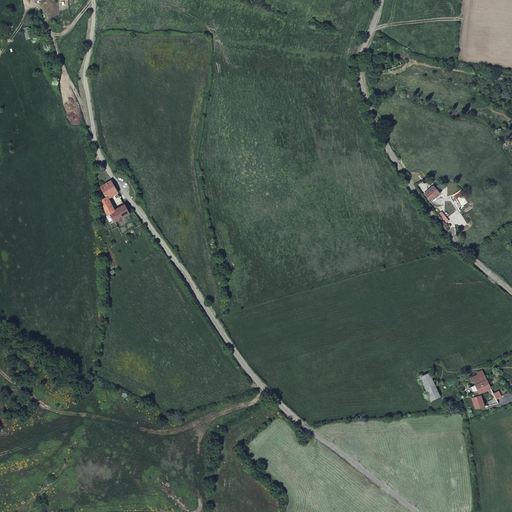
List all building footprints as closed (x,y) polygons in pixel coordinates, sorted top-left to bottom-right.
[(117,193),(118,192),(112,182),(101,188),(106,198),(108,197),(108,198),(115,195),(118,199),(120,197),(117,193)] [(440,194),(433,186),(424,194),(431,202),(440,194)] [(115,211),(108,198),(108,197),(106,198),(101,201),(108,215),(111,214),(115,211)] [(115,211),(111,214),(115,223),(130,214),(125,206),(115,211)] [(481,396),(480,394),(488,390),(492,400),(488,401),(489,406),(498,404),(497,400),(500,398),(497,392),(494,394),(483,373),(482,371),(477,374),(478,375),(472,379),(476,386),(471,389),(473,394),(475,398),(472,399),(476,408),(485,407),(483,401),(481,396)] [(437,390),(429,373),(420,377),(428,394),(437,390)]
